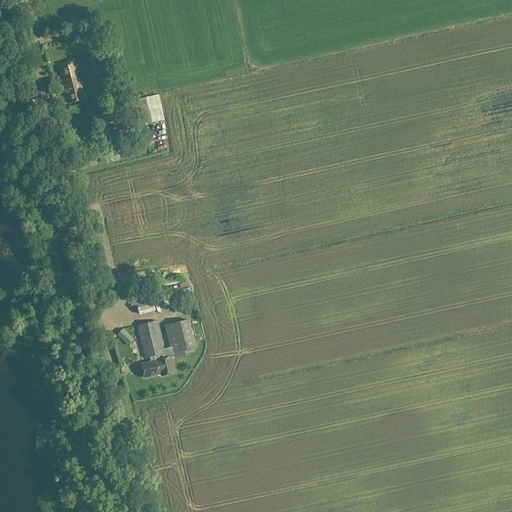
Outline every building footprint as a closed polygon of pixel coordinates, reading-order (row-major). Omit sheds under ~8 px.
[(98,26),(87,28),(90,39),(101,36),(98,26)] [(82,59),(86,77),(98,74),(93,56),(82,59)] [(64,86),(62,86),(64,96),(66,96),(68,104),(84,100),(74,62),(59,66),(64,86)] [(121,129),(124,139),(133,137),(130,127),(121,129)] [(110,128),(97,131),(101,147),(114,143),(110,128)] [(151,298),(135,302),(138,314),(154,310),(151,298)] [(156,321),(136,326),(145,359),(149,358),(150,362),(140,365),(144,378),(160,374),(161,376),(174,373),(170,358),(172,358),(171,354),(194,348),(187,320),(164,326),(170,348),(163,350),(156,321)] [(130,346),(136,340),(125,330),(120,335),(130,346)]
